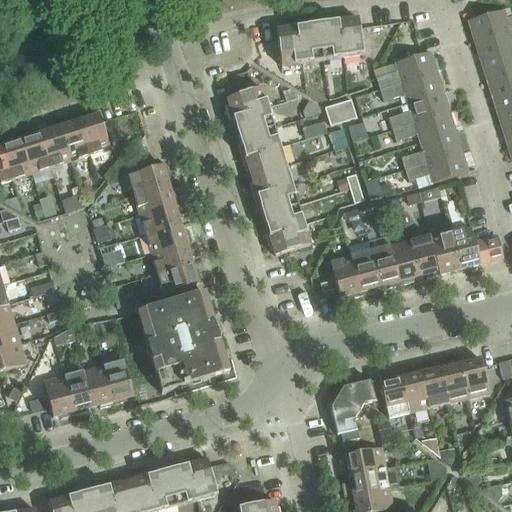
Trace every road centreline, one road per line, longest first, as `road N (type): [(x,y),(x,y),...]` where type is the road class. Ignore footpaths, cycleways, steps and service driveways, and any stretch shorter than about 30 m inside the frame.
road 1 (residential): [(280,372),(239,280),(177,72)]
road 2 (residential): [(511,266),(493,202),(495,171),(439,0)]
road 3 (residential): [(32,467),(238,412),(280,372)]
road 4 (residential): [(280,372),(320,352),(511,306)]
road 5 (residential): [(165,38),(373,0)]
road 6 (residential): [(315,511),(280,372)]
